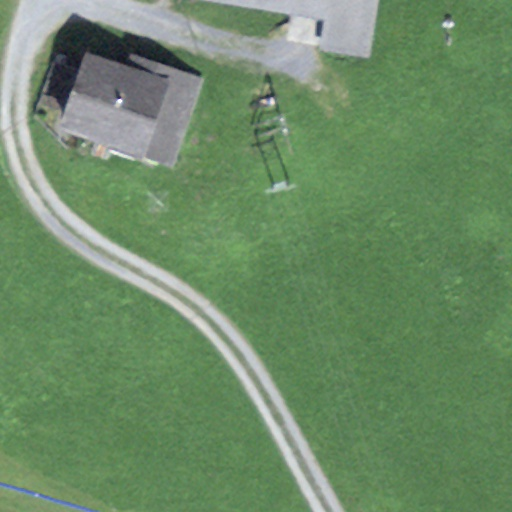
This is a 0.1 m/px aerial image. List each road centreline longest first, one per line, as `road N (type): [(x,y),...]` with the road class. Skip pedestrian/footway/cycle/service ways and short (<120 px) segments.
road 1 (track): [(329,511),(232,346),(192,303),(67,234),(35,201),(17,148),(17,63),(35,0)]
road 2 (track): [(82,0),(280,56),(318,77)]
